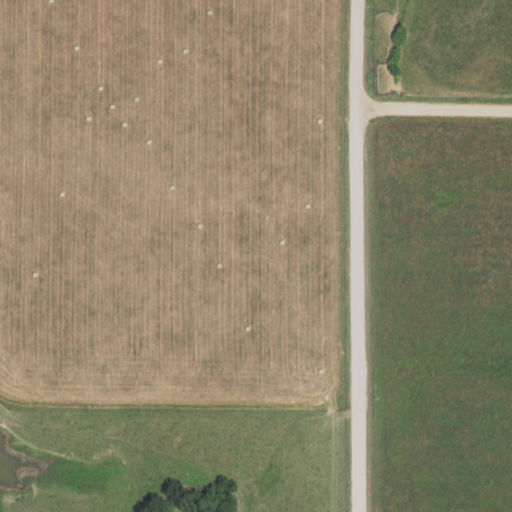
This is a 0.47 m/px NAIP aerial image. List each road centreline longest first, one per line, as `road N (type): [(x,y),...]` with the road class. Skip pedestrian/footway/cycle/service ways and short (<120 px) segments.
road 1 (residential): [(359,511),(357,0)]
road 2 (residential): [(511,108),(357,106)]
